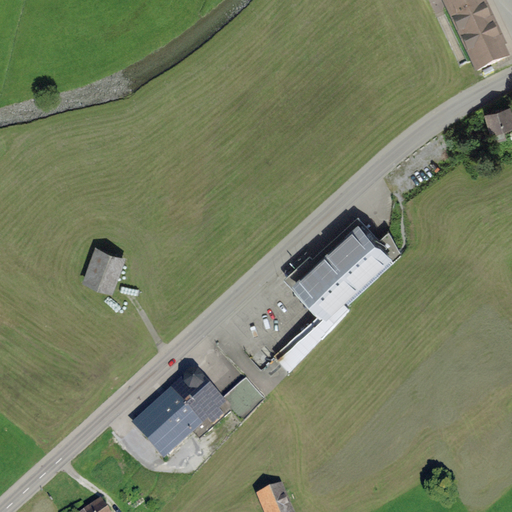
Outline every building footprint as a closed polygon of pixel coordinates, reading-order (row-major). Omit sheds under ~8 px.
[(511,58),(511,56),(485,0),(446,0),(445,1),(479,74),(511,58)] [(511,125),(511,118),(509,107),(485,114),(490,132),(511,125)] [(359,213),(285,278),(324,323),(399,258),(359,213)] [(114,293),(126,258),(95,248),(83,283),(114,293)] [(197,370),(135,424),(166,459),(228,405),(197,370)] [(294,511),(283,484),(255,496),(261,511),(294,511)] [(108,511),(102,501),(83,511),(108,511)]
